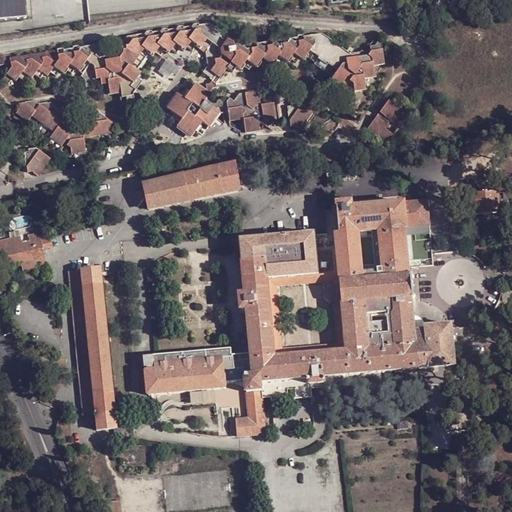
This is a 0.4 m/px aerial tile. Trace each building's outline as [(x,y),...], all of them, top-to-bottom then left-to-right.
[(24,0),(0,0),(0,18),(26,17),(24,0)] [(234,44),(236,42),(212,25),(201,26),(201,25),(196,25),(194,27),(186,28),(186,27),(180,28),(179,30),(169,31),(169,29),(165,30),(163,32),(154,33),(154,32),(148,33),(147,35),(129,38),(116,56),(101,58),(98,56),(100,54),(106,44),(101,41),(94,42),(95,46),(81,48),(80,47),(75,48),(75,49),(66,51),(65,49),(59,50),(59,51),(12,58),(13,68),(8,75),(14,79),(18,82),(24,72),(33,79),(40,70),(49,76),(56,68),(65,74),(71,66),(84,74),(83,76),(87,79),(87,87),(94,86),(94,81),(102,80),(103,86),(110,85),(112,96),(123,94),(124,99),(128,98),(129,104),(135,103),(134,95),(144,83),(139,79),(142,74),(132,69),(145,50),(155,57),(162,48),(170,54),(177,46),(186,52),(193,43),(202,49),(205,46),(209,41),(222,50),(229,41),(234,44)] [(238,44),(236,42),(234,44),(229,41),(222,50),(209,41),(205,46),(210,49),(208,53),(210,66),(205,72),(214,79),(217,75),(222,79),(229,69),(234,73),(238,68),(242,71),(249,62),(257,69),(264,60),(273,66),(280,57),(289,64),(296,54),(305,61),(309,57),(317,63),(316,65),(326,72),(327,70),(336,77),(333,81),(336,85),(333,89),(346,98),(347,105),(358,104),(357,93),(368,93),(366,81),(377,79),(376,68),(387,66),(384,48),(379,45),(376,48),(371,49),(366,54),(364,52),(363,54),(355,55),(353,54),(350,51),(349,53),(324,35),(307,38),(305,37),(300,38),(300,39),(291,41),(288,38),(284,41),(284,42),(279,42),(273,38),(268,44),(259,45),(258,44),(252,45),(252,46),(243,48),(240,46),(241,44),(238,44)] [(14,79),(8,75),(5,80),(10,84),(14,79)] [(218,91),(218,85),(222,79),(217,75),(214,79),(212,84),(208,85),(208,89),(206,92),(210,94),(213,91),(218,91)] [(210,94),(206,92),(198,85),(186,101),(176,114),(184,121),(197,131),(204,123),(214,109),(206,103),(212,96),(210,94)] [(263,107),(261,92),(242,96),(236,103),(232,100),(229,103),(232,122),(246,120),(248,134),(262,131),(262,127),(264,123),(268,126),(274,119),(279,118),(277,104),(263,107)] [(179,95),(169,109),(176,114),(186,101),(179,95)] [(314,104),(314,99),(294,103),(294,108),(290,108),(291,121),(292,122),(293,128),(298,127),(303,131),(319,109),(314,104)] [(41,104),(40,101),(20,104),(21,109),(18,114),(29,122),(33,117),(56,133),(52,139),(62,147),(74,132),(68,127),(68,121),(64,122),(58,117),(62,113),(63,112),(52,103),(51,105),(48,109),(41,104)] [(397,125),(406,113),(391,102),(369,132),(387,145),(395,136),(387,130),(392,122),(397,125)] [(209,129),(222,114),(214,109),(204,123),(209,129)] [(77,134),(68,146),(72,149),(73,155),(87,153),(85,138),(113,134),(112,128),(115,124),(99,113),(96,116),(91,113),(80,130),(77,134)] [(77,134),(80,130),(68,121),(68,127),(74,132),(77,134)] [(178,128),(193,139),(197,131),(184,121),(178,128)] [(194,148),(196,157),(212,154),(210,144),(194,148)] [(52,160),(38,150),(31,150),(31,153),(26,154),(28,173),(35,171),(41,176),(52,160)] [(328,160),(320,154),(315,162),(326,171),(332,163),(340,169),(347,161),(334,152),(328,160)] [(242,189),(236,162),(145,184),(150,210),(242,189)] [(56,190),(54,183),(42,186),(44,192),(56,190)] [(501,212),(498,192),(474,195),(476,214),(501,212)] [(4,203),(6,213),(21,210),(18,200),(11,202),(4,203)] [(339,210),(341,234),(337,234),(340,266),(340,274),(341,283),(365,281),(360,232),(381,231),(385,279),(411,276),(410,268),(407,232),(407,229),(408,229),(406,203),(354,208),(353,201),(338,203),(339,210)] [(406,203),(408,229),(416,228),(431,226),(429,201),(406,203)] [(335,210),(326,211),(328,235),(337,234),(335,210)] [(9,265),(53,254),(52,249),(61,247),(57,231),(34,236),(36,242),(28,243),(5,249),(9,265)] [(271,243),(265,244),(267,260),(268,273),(340,266),(337,234),(328,235),(305,237),(305,236),(283,239),(270,239),(271,243)] [(4,244),(5,249),(28,243),(27,238),(4,244)] [(267,260),(265,244),(245,246),(246,262),(267,260)] [(300,381),(311,380),(311,385),(312,386),(325,384),(325,378),(422,369),(419,345),(417,345),(415,324),(413,298),(343,304),(348,351),(277,359),(270,287),(268,273),(267,260),(246,262),(243,263),(247,296),(241,296),(243,311),(248,311),(251,347),(252,361),(254,378),(246,379),(247,383),(248,394),(264,393),(263,385),(300,381)] [(340,266),(268,273),(270,287),(277,287),(276,281),(333,274),(340,274),(340,266)] [(115,414),(101,284),(99,268),(81,270),(69,271),(84,417),(96,416),(96,423),(97,432),(116,429),(116,426),(115,414)] [(270,287),(277,359),(348,351),(343,304),(341,283),(340,274),(333,274),(334,285),(329,286),(325,290),(326,296),(331,301),(335,300),(336,308),(334,308),(338,344),(283,349),(277,287),(270,287)] [(413,298),(415,298),(413,276),(411,276),(385,279),(365,281),(341,283),(343,304),(413,298)] [(415,324),(417,345),(419,345),(422,369),(459,365),(455,321),(415,324)] [(234,357),(156,366),(156,371),(146,372),(149,396),(227,390),(227,385),(247,383),(246,379),(254,378),(252,361),(234,362),(234,357)] [(325,384),(312,386),(313,389),(326,388),(331,387),(332,387),(334,387),(336,386),(338,385),(339,384),(341,383),(342,381),(343,380),(343,377),(325,378),(325,384)] [(300,381),(263,385),(264,393),(264,398),(273,397),(274,401),(314,396),(313,389),(312,386),(311,385),(311,380),(300,381)] [(264,393),(248,394),(250,419),(252,436),(268,435),(264,398),(264,393)] [(240,438),(252,436),(250,419),(239,421),(240,438)]
